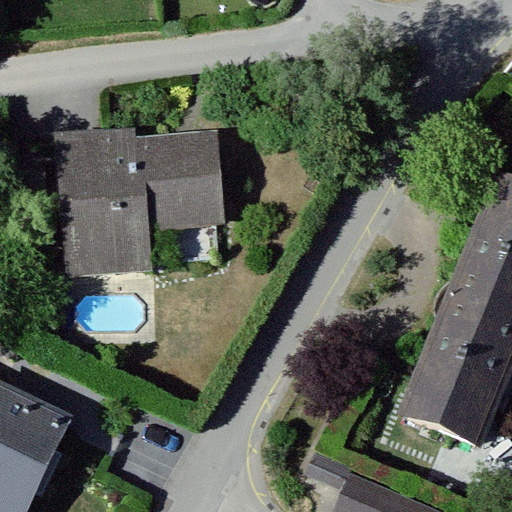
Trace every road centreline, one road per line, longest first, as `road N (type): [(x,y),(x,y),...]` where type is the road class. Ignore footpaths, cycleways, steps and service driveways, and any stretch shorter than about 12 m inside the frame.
road 1 (residential): [(195,494),(474,38)]
road 2 (residential): [(0,72),(333,27)]
road 3 (residential): [(474,38),(437,19),(333,27)]
